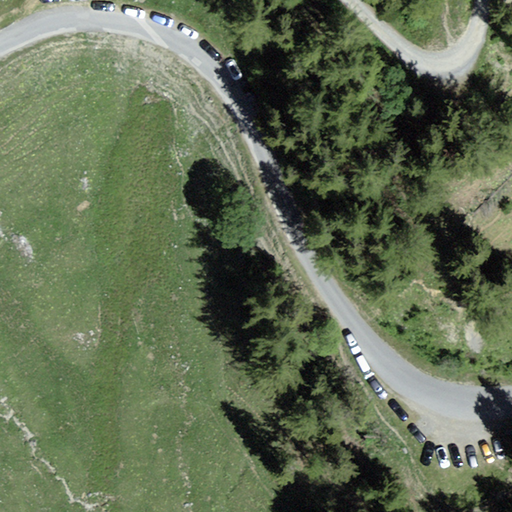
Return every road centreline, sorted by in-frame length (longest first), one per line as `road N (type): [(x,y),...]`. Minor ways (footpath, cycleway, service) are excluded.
road 1 (unclassified): [(0,46),(60,24),(114,23),(163,36),(227,95),(354,335),(396,380),(443,405),(511,408)]
road 2 (track): [(485,0),(479,41),(449,69),(407,59),(342,0)]
